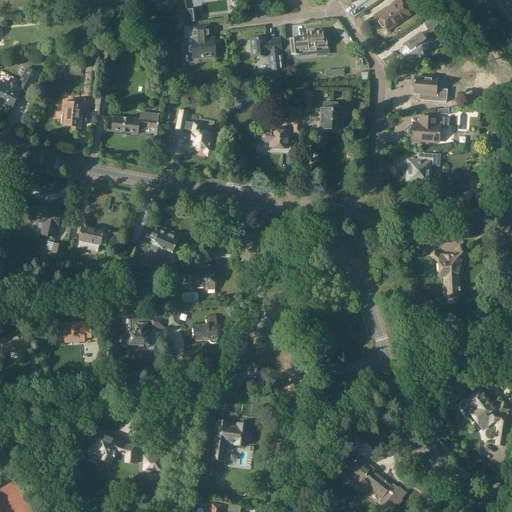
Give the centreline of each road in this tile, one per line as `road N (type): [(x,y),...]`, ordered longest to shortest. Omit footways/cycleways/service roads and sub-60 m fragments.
road 1 (residential): [(324,235),(279,207),(92,171),(0,143)]
road 2 (residential): [(309,371),(67,380),(0,391)]
road 3 (residential): [(324,235),(371,188),(379,117),(381,75),(337,10)]
road 4 (residential): [(479,511),(433,461),(387,356)]
road 5 (residential): [(285,511),(309,371)]
road 6 (residential): [(387,356),(359,277),(324,235)]
